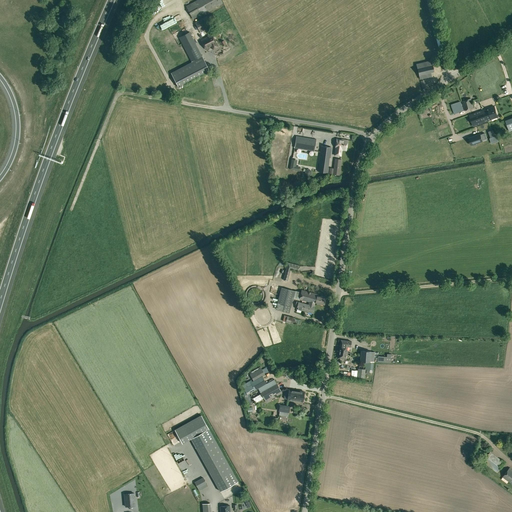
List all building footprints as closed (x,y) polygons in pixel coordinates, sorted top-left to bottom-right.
[(224,3),(222,0),(197,0),(187,6),(194,19),(224,3)] [(213,26),(207,15),(195,22),(200,32),(210,26),(211,27),(213,26)] [(178,37),(191,61),(202,56),(190,32),(178,37)] [(213,49),(218,46),(216,43),(211,34),(207,36),(208,36),(201,40),(205,49),(211,46),(213,49)] [(171,73),(178,86),(210,70),(202,56),(171,73)] [(432,76),(431,72),(434,72),(433,65),(432,65),(431,61),(417,64),(418,68),(419,75),(420,75),(421,79),(432,76)] [(464,111),(474,108),(471,98),(461,101),(464,111)] [(469,115),(474,129),(477,128),(479,132),(494,127),(491,119),(498,117),(494,106),(488,108),(469,115)] [(480,134),(469,138),(471,145),(472,145),(472,146),(476,145),(476,143),(482,141),(480,134)] [(294,148),(314,151),(316,139),(296,136),(294,148)] [(336,138),(335,149),(334,156),(341,156),(342,150),(346,150),(348,140),(336,138)] [(332,147),(321,146),(317,171),(328,173),(329,168),(328,167),(329,157),(330,158),(332,147)] [(339,175),(341,159),(335,158),(334,168),(329,168),(329,174),(339,175)] [(301,167),(296,166),(297,160),(292,159),(290,169),(300,171),(301,167)] [(288,262),(283,280),(287,281),(291,270),(298,272),(300,266),(288,262)] [(289,313),(291,308),(295,291),(281,287),(276,309),(289,313)] [(309,302),(315,303),(316,303),(316,304),(318,304),(319,303),(324,305),(326,297),(317,295),(318,294),(301,289),(299,299),(309,302)] [(297,309),(312,313),(313,313),(315,306),(315,303),(309,302),(308,304),(298,302),(296,301),(295,305),(297,305),(297,309)] [(341,340),(339,351),(348,352),(348,350),(347,350),(347,346),(351,347),(351,341),(341,340)] [(361,350),(360,356),(360,361),(370,362),(371,357),(371,351),(361,350)] [(377,362),(387,363),(387,357),(391,357),(391,354),(387,354),(387,357),(378,356),(377,362)] [(372,370),(373,363),(366,362),(365,369),(366,369),(366,374),(369,374),(370,369),(372,370)] [(356,377),(360,377),(364,378),(365,369),(357,368),(356,377)] [(299,370),(293,379),(297,381),(303,373),(299,370)] [(281,390),(277,384),(274,380),(259,388),(262,395),(265,399),(281,390)] [(303,401),(304,392),(289,389),(288,399),(303,401)] [(290,406),(279,404),(278,411),(289,412),(290,406)] [(213,437),(209,429),(191,439),(196,447),(213,437)] [(238,481),(213,437),(196,447),(220,491),(238,481)] [(497,473),(505,462),(490,451),(483,461),(497,473)] [(511,469),(510,468),(503,477),(511,483),(511,469)] [(203,477),(194,482),(198,488),(202,486),(203,488),(207,486),(203,477)] [(135,506),(134,493),(124,494),(125,506),(135,506)]
